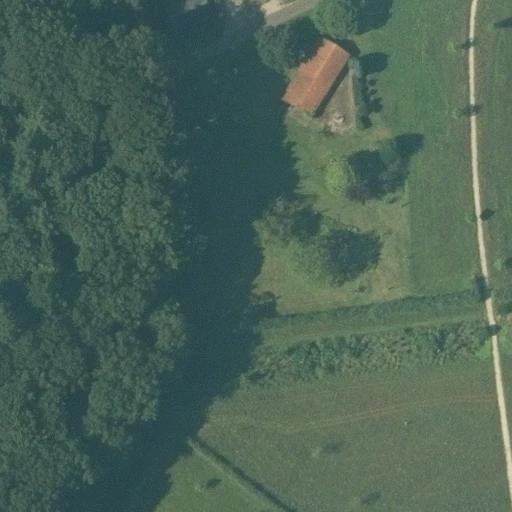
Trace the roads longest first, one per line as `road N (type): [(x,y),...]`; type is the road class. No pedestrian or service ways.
road 1 (unclassified): [(133,78),(315,0)]
road 2 (track): [(133,78),(63,86),(0,76)]
